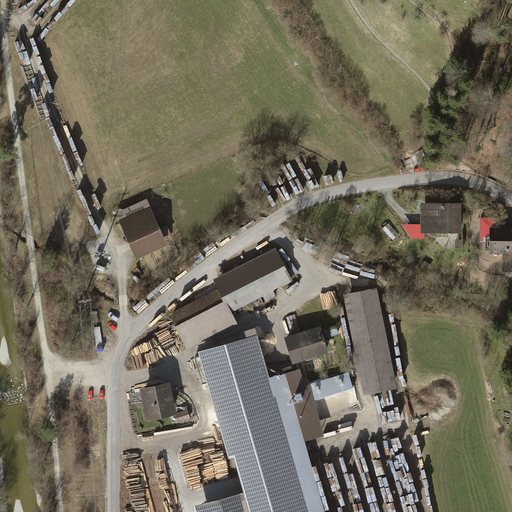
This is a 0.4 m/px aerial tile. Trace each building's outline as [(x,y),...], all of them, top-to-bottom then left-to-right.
[(462,206),(418,206),(418,236),(461,237),(462,206)] [(150,209),(119,224),(136,261),(167,247),(150,209)] [(316,219),(325,224),(329,219),(320,214),(316,219)] [(498,222),(482,222),(481,238),(488,238),(488,257),(511,257),(511,232),(498,232),(498,222)] [(381,230),(394,244),(401,238),(388,224),(381,230)] [(462,242),(454,242),(454,252),(462,252),(462,242)] [(215,292),(170,314),(188,351),(237,327),(230,314),(261,298),(264,304),(275,299),(272,293),(291,284),(275,251),(210,283),(215,292)] [(419,271),(427,275),(431,267),(423,263),(419,271)] [(511,263),(502,263),(501,271),(511,271),(511,263)] [(141,270),(137,273),(144,282),(148,278),(141,270)] [(352,293),(343,295),(363,395),(371,393),(398,388),(378,288),(352,293)] [(321,326),(285,337),(293,363),(329,352),(321,326)] [(338,327),(330,329),(332,339),(340,336),(338,327)] [(256,340),(199,356),(238,498),(241,511),(323,511),(302,432),(299,432),(289,395),(298,393),(298,390),(301,389),(296,372),(293,373),(292,369),(281,371),(282,376),(267,380),(256,340)] [(168,386),(139,391),(145,422),(174,416),(168,386)] [(174,418),(177,426),(189,421),(186,413),(174,418)] [(241,511),(238,498),(194,510),(194,511),(241,511)]
